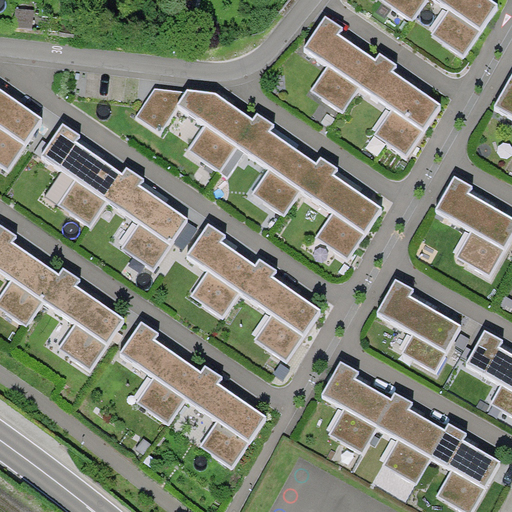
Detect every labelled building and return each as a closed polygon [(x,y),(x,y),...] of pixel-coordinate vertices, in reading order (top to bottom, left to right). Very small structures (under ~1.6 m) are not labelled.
[(465,58),(498,11),(481,0),(379,0),(379,1),(412,24),(429,0),(450,15),(435,37),(465,58)] [(445,110),(323,26),(305,52),(327,67),(309,93),(344,117),(361,93),(391,114),(375,137),(410,161),(445,110)] [(511,79),(494,110),(511,120),(511,79)] [(47,119),(0,87),(0,169),(9,175),(47,119)] [(312,241),(350,266),(386,213),(217,98),(155,92),(137,119),(163,137),(179,112),(203,129),(187,153),(223,177),(239,153),(266,172),(248,198),(286,223),(302,199),(328,217),(312,241)] [(195,220),(60,129),(38,161),(70,182),(52,208),(90,233),(106,209),(134,228),(118,251),(156,277),(195,220)] [(455,181),(437,213),(473,233),(458,261),(490,279),(511,240),(511,221),(492,211),(469,198),(473,191),(455,181)] [(252,340),(288,365),(324,311),(204,230),(183,260),(204,274),(188,298),(227,325),(242,303),(266,319),(252,340)] [(94,376),(132,321),(0,231),(0,276),(8,283),(0,295),(0,311),(29,332),(46,307),(74,326),(57,350),(94,376)] [(397,283),(379,316),(415,335),(404,355),(438,373),(461,328),(410,301),(414,293),(397,283)] [(199,450),(233,473),(270,417),(138,329),(120,355),(155,378),(137,405),(173,429),(186,410),(213,428),(199,450)] [(486,335),(469,367),(505,385),(493,408),(511,417),(511,359),(499,353),(504,344),(486,335)] [(340,366),(323,398),(345,411),(332,433),(363,451),(378,427),(399,439),(385,464),(417,482),(430,458),(452,470),(437,497),(463,511),(473,511),(501,465),(464,444),(467,438),(449,428),(445,435),(419,420),(408,414),(412,407),(395,398),(392,404),(366,389),(353,382),(357,376),(340,366)]
